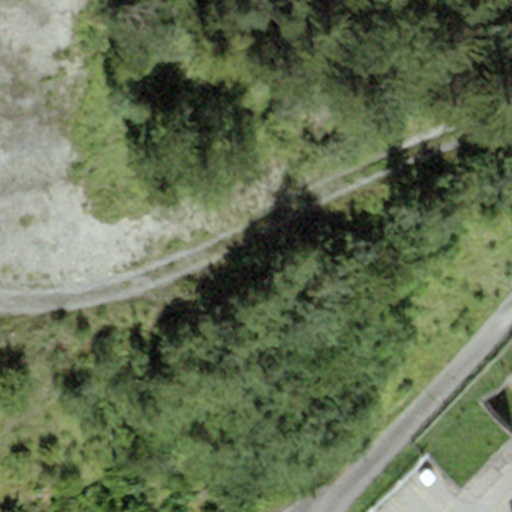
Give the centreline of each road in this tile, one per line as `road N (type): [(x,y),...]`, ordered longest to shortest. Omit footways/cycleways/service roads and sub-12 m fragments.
road 1 (track): [(511,109),(343,185),(241,251),(118,305),(26,321),(0,311)]
road 2 (secondary): [(166,0),(511,326)]
road 3 (track): [(317,511),(447,395),(511,323)]
